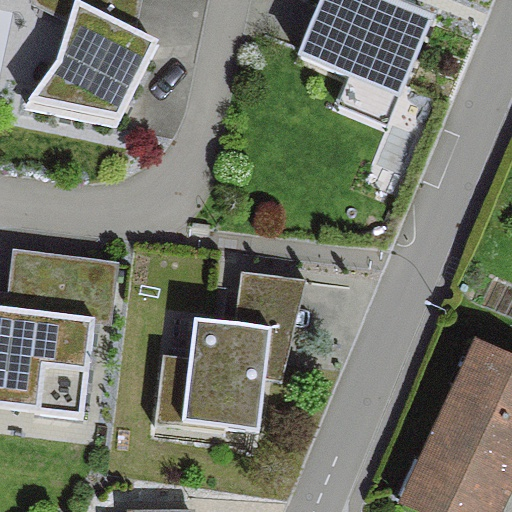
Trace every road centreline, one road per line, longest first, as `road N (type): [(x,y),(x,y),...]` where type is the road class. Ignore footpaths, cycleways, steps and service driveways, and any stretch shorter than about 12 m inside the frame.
road 1 (residential): [(511,43),(323,511)]
road 2 (residential): [(0,200),(112,215),(164,207),(204,161),(235,0)]
